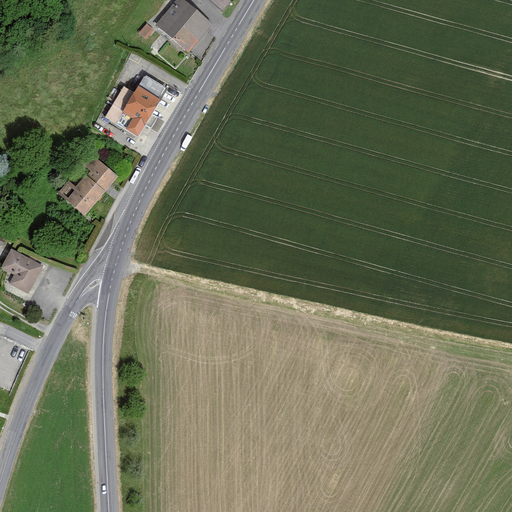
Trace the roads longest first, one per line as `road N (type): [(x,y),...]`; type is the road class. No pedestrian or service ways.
road 1 (secondary): [(255,0),(149,179),(112,279)]
road 2 (tertiary): [(112,279),(90,283),(67,317),(20,416),(0,483)]
road 3 (secondary): [(112,279),(103,327),(108,511)]
